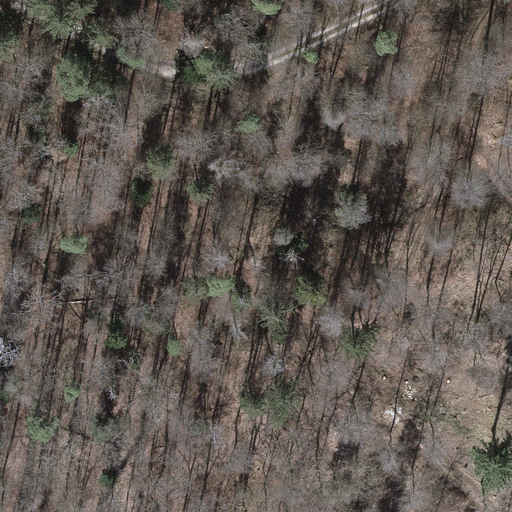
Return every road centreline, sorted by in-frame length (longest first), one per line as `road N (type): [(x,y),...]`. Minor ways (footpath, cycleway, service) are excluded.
road 1 (track): [(103,511),(244,441),(382,299),(457,152),(482,32),(500,0)]
road 2 (track): [(406,0),(263,63),(207,76),(148,61),(23,0)]
